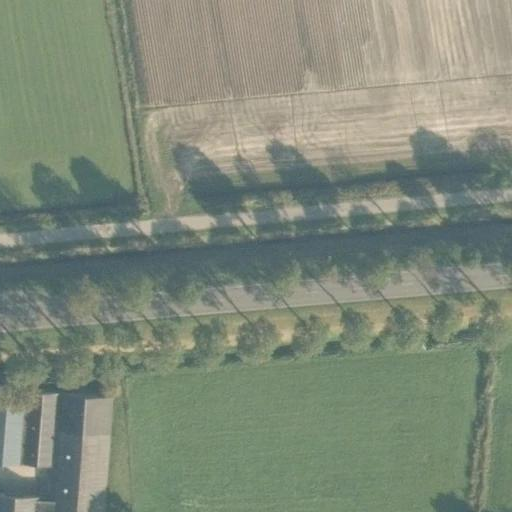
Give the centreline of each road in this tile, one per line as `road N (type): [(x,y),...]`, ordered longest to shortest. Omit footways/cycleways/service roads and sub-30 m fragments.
road 1 (unclassified): [(0,238),(511,191)]
road 2 (primary): [(0,316),(511,274)]
